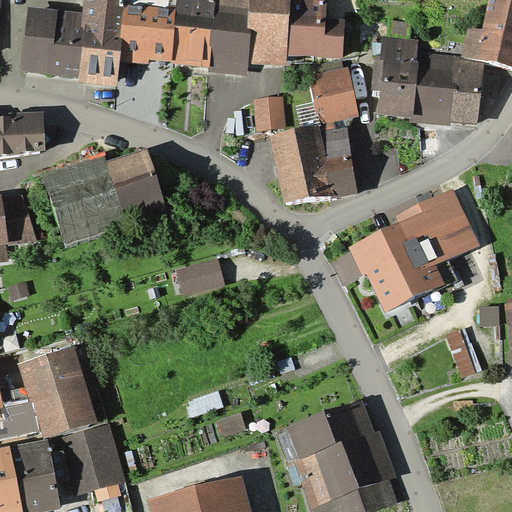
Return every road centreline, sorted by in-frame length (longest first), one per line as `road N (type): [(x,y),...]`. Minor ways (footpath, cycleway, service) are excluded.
road 1 (residential): [(0,99),(73,113),(195,157),(249,190),(299,236)]
road 2 (residential): [(299,236),(393,423),(426,511)]
road 3 (residential): [(299,236),(462,157),(511,98)]
